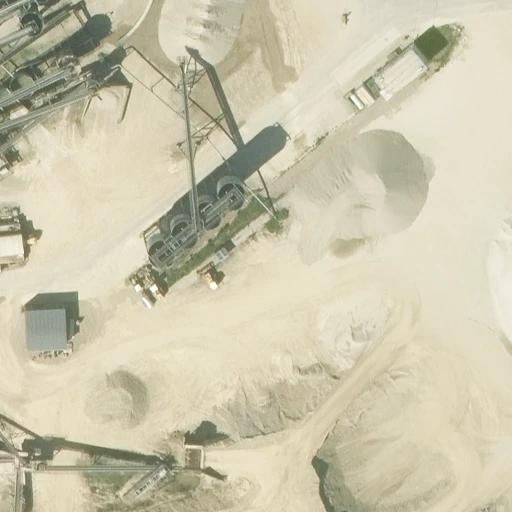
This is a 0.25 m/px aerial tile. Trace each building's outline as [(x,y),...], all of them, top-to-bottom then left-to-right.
[(7,0),(25,27),(43,16),(32,0),(7,0)] [(55,40),(93,22),(85,7),(48,25),(55,40)] [(72,37),(50,50),(62,70),(84,58),(81,52),(97,43),(91,33),(75,43),(72,37)] [(413,43),(376,74),(391,92),(428,61),(413,43)] [(375,99),(363,84),(355,90),(368,106),(375,99)] [(228,162),(140,235),(155,253),(243,181),(228,162)] [(0,262),(26,259),(21,219),(0,221),(0,262)] [(63,344),(61,304),(22,306),(23,346),(63,344)]
